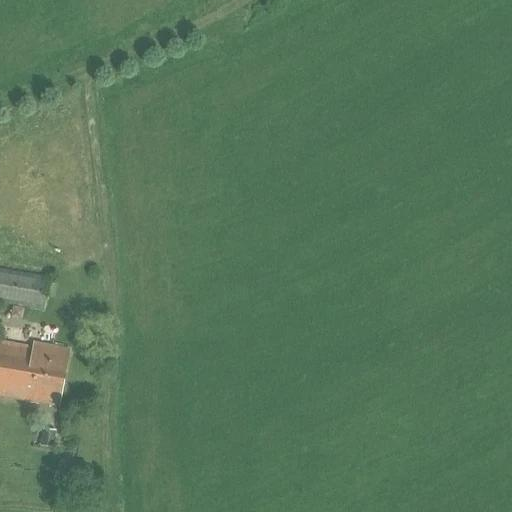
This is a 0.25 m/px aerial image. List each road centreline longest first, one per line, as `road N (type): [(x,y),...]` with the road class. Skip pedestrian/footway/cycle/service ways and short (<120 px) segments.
road 1 (track): [(91,71),(112,354),(107,511)]
road 2 (track): [(279,0),(0,120)]
